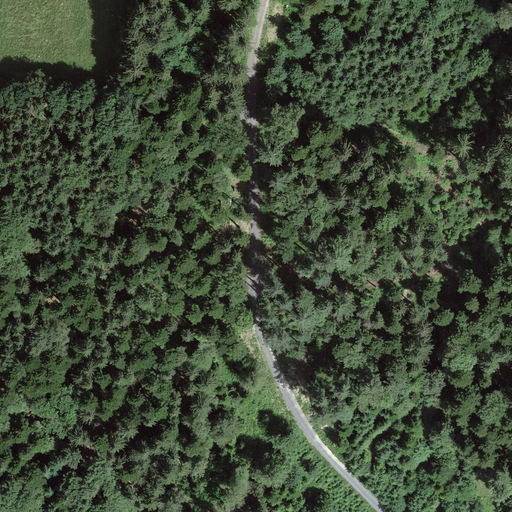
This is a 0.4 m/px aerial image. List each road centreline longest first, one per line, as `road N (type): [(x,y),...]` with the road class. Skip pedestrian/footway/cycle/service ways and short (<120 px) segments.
road 1 (track): [(383,511),(309,439),(262,353),(249,92)]
road 2 (track): [(273,0),(249,92),(235,114),(99,214),(20,293),(0,325)]
